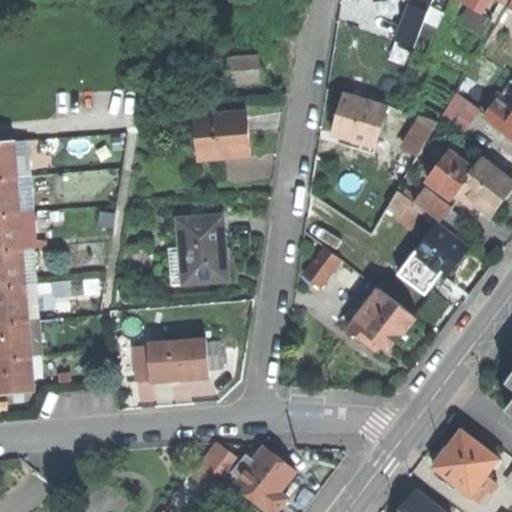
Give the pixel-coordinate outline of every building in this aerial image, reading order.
[(407,0),(394,35),(413,42),(428,0),(413,0),(413,1),(411,0),(407,0)] [(171,11),(145,13),(146,26),(173,24),(171,11)] [(223,56),(226,82),(258,78),(255,52),(223,56)] [(452,90),(435,116),(458,132),(475,105),(452,90)] [(372,148),(386,104),(342,91),(337,107),(331,127),(339,130),(337,138),(372,148)] [(511,91),(503,92),(484,118),(511,138),(511,91)] [(244,111),(192,115),(195,156),(247,152),(245,130),(244,111)] [(415,151),(435,116),(422,111),(403,144),(415,151)] [(0,173),(25,172),(23,136),(0,137),(0,173)] [(455,197),(471,209),(473,205),(491,218),(502,202),(511,189),(511,176),(509,175),(499,167),(483,155),(475,166),(450,148),(425,182),(452,202),(455,197)] [(511,157),(508,155),(499,167),(509,175),(511,171),(511,157)] [(0,208),(27,207),(25,172),(0,173),(0,208)] [(451,229),(456,223),(456,211),(422,186),(413,199),(451,229)] [(408,197),(398,190),(387,208),(397,214),(408,197)] [(0,244),(30,243),(27,207),(0,208),(0,244)] [(177,244),(167,244),(169,282),(223,278),(222,248),(219,215),(175,218),(177,244)] [(457,262),(468,247),(438,224),(415,254),(441,274),(445,277),(457,262)] [(0,280),(22,279),(21,266),(31,266),(30,243),(0,244),(0,280)] [(326,248),(304,275),(320,287),(341,260),(326,248)] [(425,294),(441,274),(415,254),(400,274),(425,294)] [(0,317),(24,316),(35,315),(33,278),(22,279),(0,280),(0,317)] [(359,314),(350,326),(348,329),(368,344),(372,338),(379,344),(389,351),(416,317),(379,288),(359,314)] [(341,319),(350,326),(359,314),(350,307),(341,319)] [(24,316),(0,317),(0,353),(27,351),(24,316)] [(377,347),(379,344),(372,338),(368,344),(375,350),(377,347)] [(209,377),(209,370),(207,343),(207,339),(149,344),(149,346),(151,380),(151,382),(176,380),(209,377)] [(207,343),(209,370),(223,369),(221,342),(207,343)] [(136,381),(151,380),(149,346),(134,347),(136,381)] [(27,351),(0,353),(0,390),(29,389),(28,374),(39,373),(37,351),(27,351)] [(459,485),(472,495),(486,476),(499,459),(462,431),(448,450),(444,447),(439,454),(434,461),(437,464),(435,467),(439,471),(436,476),(455,490),(459,485)] [(237,474),(232,480),(272,511),(284,494),(277,488),(285,477),(294,466),(262,442),(251,456),(246,452),(231,470),(237,474)] [(486,476),(472,495),(479,500),(493,481),(486,476)] [(443,511),(417,491),(404,507),(400,511),(443,511)]
